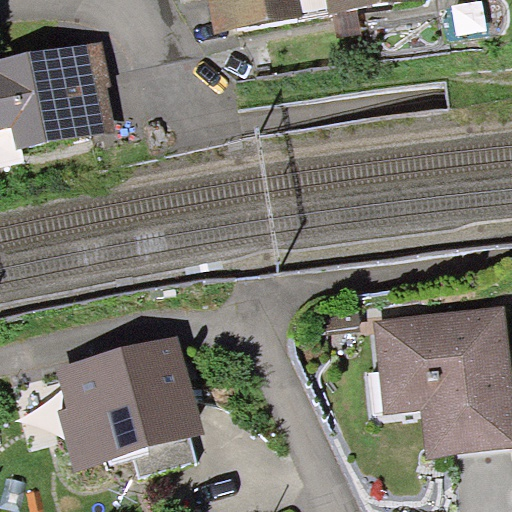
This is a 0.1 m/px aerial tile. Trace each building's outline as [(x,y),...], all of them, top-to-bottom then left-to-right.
[(303,22),(298,0),(209,0),(217,37),(303,22)] [(329,18),(325,0),(298,0),(303,22),(329,18)] [(325,0),(329,18),(385,8),(388,23),(459,10),(456,0),(325,0)] [(106,44),(0,63),(0,135),(12,133),(16,157),(117,138),(109,92),(115,91),(106,44)] [(511,357),(506,310),(374,326),(386,419),(424,415),(430,460),(511,450),(511,357)] [(190,444),(204,440),(177,341),(58,373),(69,414),(60,417),(75,475),(135,459),(141,479),(196,464),(190,444)]
